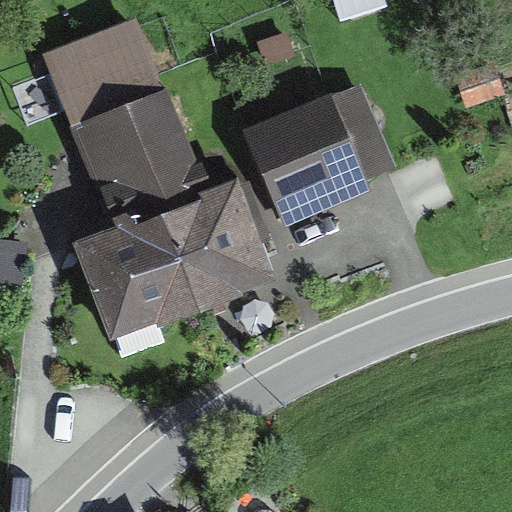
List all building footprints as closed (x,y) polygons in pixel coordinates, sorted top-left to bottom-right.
[(122,26),(35,63),(109,235),(196,198),(122,26)] [(294,28),(264,41),(274,66),(305,52),(294,28)] [(488,69),(454,82),(465,113),(499,100),(488,69)] [(324,102),(242,139),(279,223),(361,187),(324,102)] [(262,282),(219,187),(196,198),(139,222),(181,318),(262,282)] [(181,318),(139,222),(109,235),(60,256),(101,352),(181,318)] [(0,305),(25,307),(28,251),(0,249),(0,305)]
